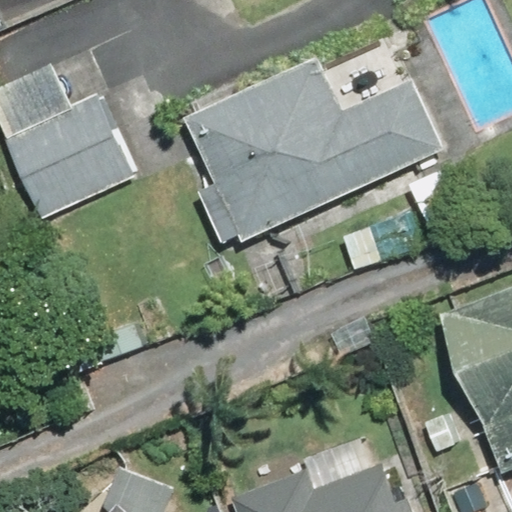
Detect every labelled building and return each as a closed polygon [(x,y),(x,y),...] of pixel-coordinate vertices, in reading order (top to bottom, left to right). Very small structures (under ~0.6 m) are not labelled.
[(356,38),(206,99),(263,239),(480,152),(442,58),(375,85),(356,38)] [(107,85),(16,127),(55,211),(146,168),(107,85)] [(411,210),(393,217),(345,236),(361,275),(427,249),(411,210)] [(511,279),(474,291),(511,419),(511,279)] [(413,511),(383,434),(240,489),(248,511),(413,511)] [(157,511),(143,498),(129,511),(157,511)]
